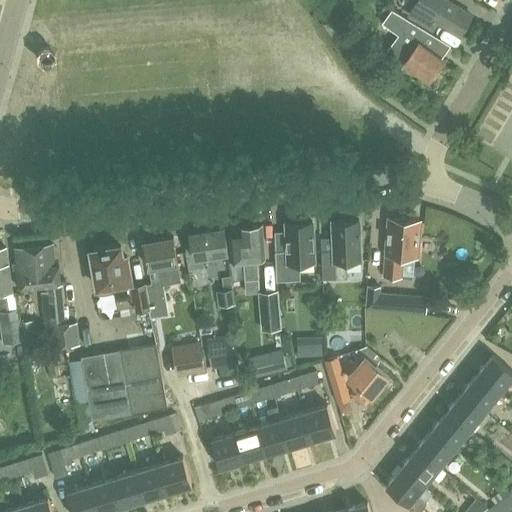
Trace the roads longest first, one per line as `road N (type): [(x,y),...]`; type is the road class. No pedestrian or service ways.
road 1 (residential): [(424,186),(322,184),(26,210),(0,205)]
road 2 (residential): [(214,511),(357,463),(511,268)]
road 3 (residential): [(424,186),(511,21)]
